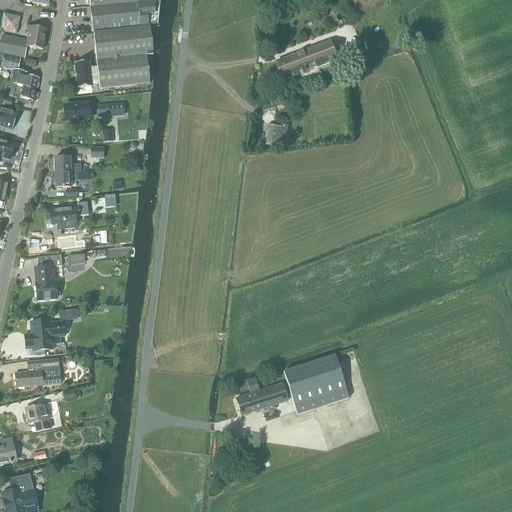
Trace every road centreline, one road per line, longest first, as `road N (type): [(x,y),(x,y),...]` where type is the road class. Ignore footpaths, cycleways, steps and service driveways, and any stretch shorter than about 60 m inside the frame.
road 1 (residential): [(127,511),(189,0)]
road 2 (residential): [(0,295),(63,0)]
